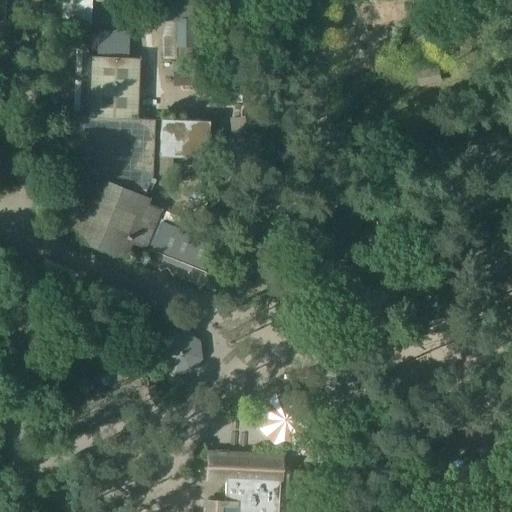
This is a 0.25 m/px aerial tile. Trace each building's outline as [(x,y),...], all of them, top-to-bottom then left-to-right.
[(0,0),(0,140),(16,141),(18,102),(10,101),(12,62),(20,62),(21,22),(13,22),(14,0),(0,0)] [(52,0),(52,23),(91,24),(91,0),(52,0)] [(134,28),(135,16),(106,14),(105,27),(134,28)] [(229,37),(228,53),(249,53),(249,17),(229,16),(229,37)] [(201,19),(175,19),(175,20),(175,46),(176,46),(176,57),(201,56),(201,45),(202,45),(201,19)] [(48,42),(45,115),(59,116),(137,119),(137,118),(139,58),(128,58),(129,32),(105,31),(98,30),(97,56),(87,56),(87,44),(71,43),(48,42)] [(216,37),(216,52),(228,53),(229,37),(216,37)] [(240,119),(230,119),(234,159),(247,158),(249,158),(251,159),(253,160),(254,161),(256,162),(257,163),(259,163),(260,164),(261,164),(263,164),(264,164),(266,165),(267,166),(268,166),(276,166),(273,141),(265,134),(265,129),(272,122),(270,94),(254,96),(252,96),(250,97),(248,98),(247,99),(245,101),(244,102),(243,104),(242,106),(241,109),(240,111),(240,114),(240,116),(240,119)] [(59,116),(54,227),(60,229),(63,234),(68,232),(73,235),(121,254),(128,238),(132,240),(133,240),(141,243),(140,246),(149,250),(149,249),(206,272),(207,270),(203,269),(214,243),(167,224),(152,218),(155,211),(145,207),(140,205),(153,173),(152,173),(155,119),(137,118),(137,119),(59,116)] [(160,131),(159,155),(207,157),(208,121),(185,120),(184,132),(160,131)] [(511,149),(511,133),(430,146),(432,162),(511,149)] [(172,158),(159,157),(158,185),(171,186),(172,158)] [(343,191),(337,194),(322,201),(330,219),(351,209),(351,207),(343,191)] [(42,261),(39,268),(36,273),(145,329),(150,319),(153,311),(158,301),(149,297),(148,299),(123,287),(121,291),(44,257),(42,261)] [(158,329),(147,331),(153,380),(163,379),(175,377),(174,372),(190,370),(200,357),(198,341),(185,331),(170,334),(169,328),(162,329),(158,329)] [(146,371),(139,357),(92,377),(97,391),(146,371)] [(284,420),(298,435),(318,436),(333,422),(334,403),(319,386),(299,386),(285,400),(285,402),(275,401),(275,418),(284,419),(284,420)] [(410,452),(396,446),(382,482),(395,487),(410,452)] [(209,453),(207,478),(235,480),(234,503),(246,504),(245,511),(277,511),(281,457),(209,453)] [(373,460),(357,458),(356,470),(372,472),(373,460)] [(316,509),(319,470),(305,469),(302,508),(316,509)] [(65,495),(57,501),(65,511),(72,511),(76,509),(65,495)] [(206,502),(205,511),(245,511),(246,504),(234,503),(206,502)]
